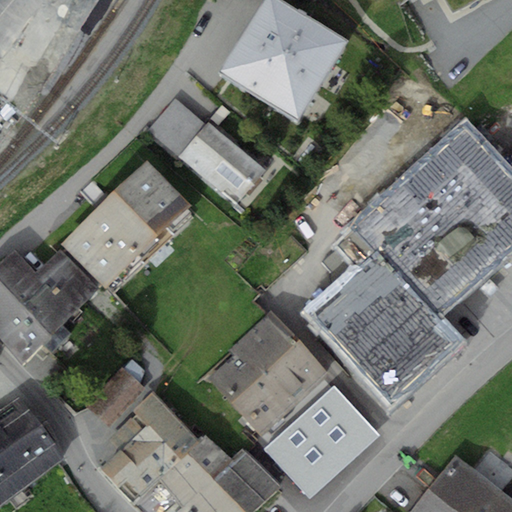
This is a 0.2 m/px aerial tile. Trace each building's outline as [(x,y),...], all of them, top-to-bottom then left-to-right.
[(273,0),(265,0),(221,75),(299,122),(346,44),(273,0)] [(368,0),(379,18),(408,0),(445,0),(455,14),(478,0),(368,0)] [(176,98),(149,129),(236,204),(265,171),(208,121),(206,124),(176,98)] [(511,180),(466,129),(356,229),(418,297),(435,316),(511,246),(511,180)] [(147,162),(62,244),(105,287),(189,205),(147,162)] [(309,312),(350,357),(418,297),(356,229),(321,260),(342,283),(309,312)] [(72,334),(63,324),(25,283),(38,271),(16,248),(0,262),(0,336),(23,360),(41,343),(50,353),(72,334)] [(61,250),(38,271),(25,283),(63,324),(99,291),(61,250)] [(435,316),(418,297),(350,357),(392,403),(460,343),(435,316)] [(234,356),(207,380),(258,438),(329,376),(272,311),(229,349),(234,356)] [(102,469),(133,502),(200,439),(154,390),(150,394),(124,367),(87,402),(116,433),(109,439),(121,451),(102,469)] [(335,389),(269,446),(309,491),(374,434),(335,389)] [(19,396),(0,410),(0,506),(65,459),(19,396)] [(207,433),(200,439),(133,502),(141,511),(250,511),(280,485),(244,447),(231,459),(207,433)] [(511,511),(511,498),(455,454),(409,511),(511,511)]
